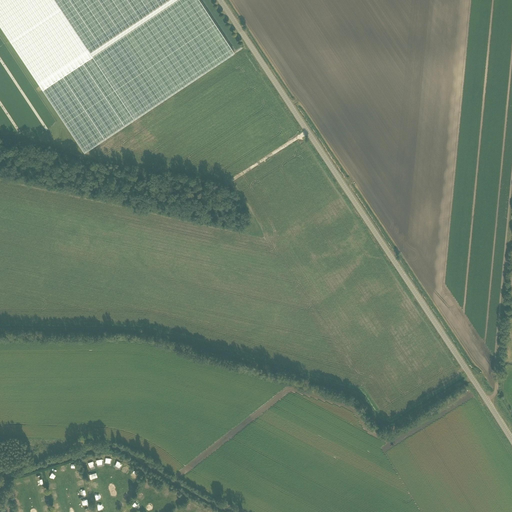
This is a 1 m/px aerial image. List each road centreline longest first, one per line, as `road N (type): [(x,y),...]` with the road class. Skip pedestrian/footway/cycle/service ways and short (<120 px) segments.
road 1 (tertiary): [(511,440),(219,0)]
road 2 (track): [(473,379),(384,425),(360,395),(139,328),(0,330)]
road 3 (track): [(229,511),(112,447),(0,476)]
road 4 (track): [(491,407),(511,218)]
